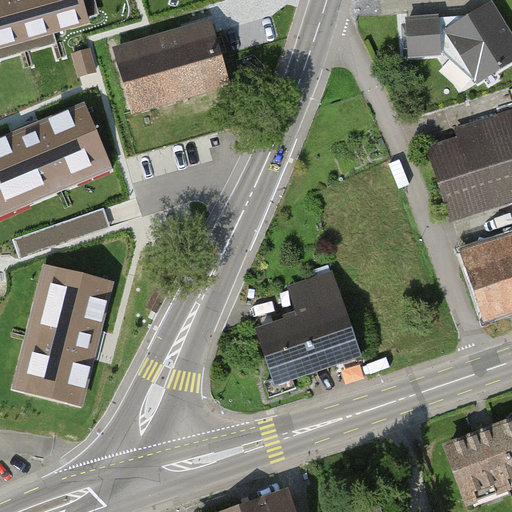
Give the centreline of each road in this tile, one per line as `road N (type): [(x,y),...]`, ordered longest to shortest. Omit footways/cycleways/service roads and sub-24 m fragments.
road 1 (secondary): [(123,484),(318,31)]
road 2 (residential): [(488,370),(355,53),(345,38),(318,31)]
road 3 (primary): [(488,370),(123,484)]
road 4 (residential): [(123,484),(51,450),(0,442)]
